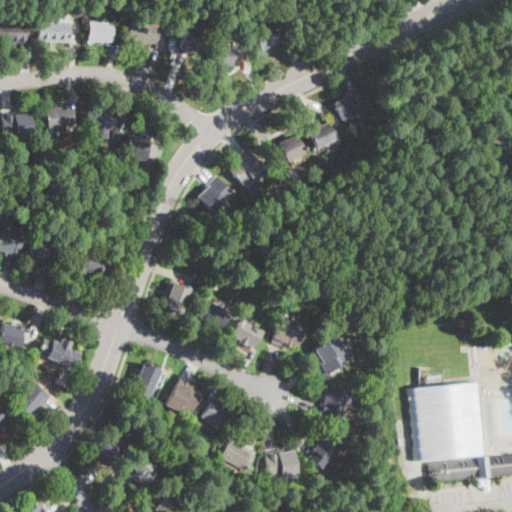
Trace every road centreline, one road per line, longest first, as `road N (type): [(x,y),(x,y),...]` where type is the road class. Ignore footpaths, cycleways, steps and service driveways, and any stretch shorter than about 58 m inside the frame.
road 1 (tertiary): [(0,484),(62,437),(95,390),(167,189),(201,142),(262,97),(457,0)]
road 2 (residential): [(212,131),(127,77),(83,72),(0,81)]
road 3 (residential): [(119,323),(269,393)]
road 4 (residential): [(119,323),(0,284)]
